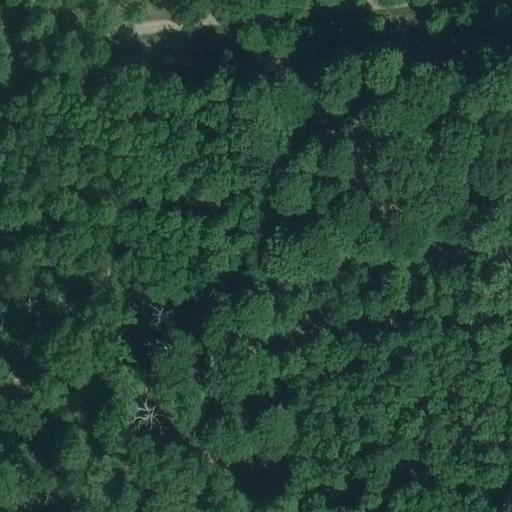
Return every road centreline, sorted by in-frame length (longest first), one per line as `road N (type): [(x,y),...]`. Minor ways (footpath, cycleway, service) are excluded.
road 1 (track): [(487,0),(146,34)]
road 2 (track): [(146,34),(0,48)]
